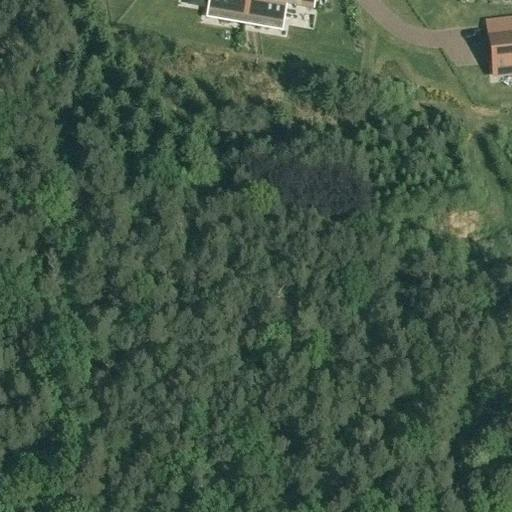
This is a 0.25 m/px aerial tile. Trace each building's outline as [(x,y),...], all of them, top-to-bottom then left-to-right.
[(211,0),(210,9),(220,10),(232,13),(234,2),(234,0),(211,0)] [(262,0),(261,7),(260,18),(272,21),(281,22),(285,3),(312,8),(313,0),(262,0)] [(220,10),(218,19),(244,24),(248,5),(234,2),(232,13),(220,10)] [(248,5),(244,24),(270,29),(272,21),(260,18),(261,7),(248,5)] [(497,39),(487,41),(492,77),(511,74),(511,22),(495,25),(497,39)]
